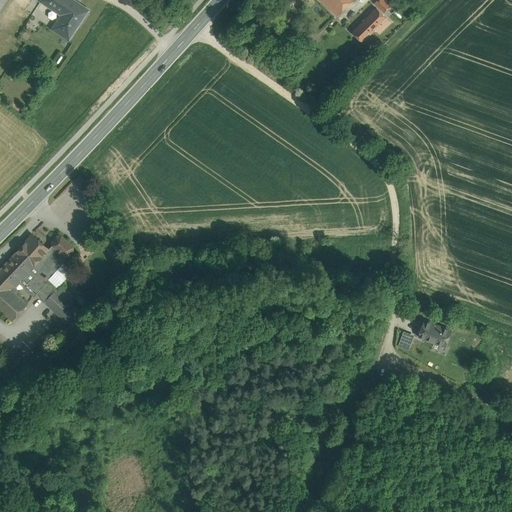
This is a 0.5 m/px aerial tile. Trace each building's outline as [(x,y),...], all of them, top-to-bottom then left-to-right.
[(89,10),(73,0),(41,0),(41,1),(62,15),(52,29),(69,40),(89,10)] [(351,0),(321,0),(336,15),(351,0)] [(376,9),(353,32),(362,41),(386,18),(376,9)] [(288,12),(275,26),(283,33),(295,20),(288,12)] [(12,286),(19,279),(33,293),(38,288),(40,290),(36,294),(81,335),(92,323),(71,303),(75,299),(65,289),(61,294),(56,290),(58,288),(47,277),(48,276),(47,275),(65,256),(69,256),(73,251),(73,246),(62,236),(56,236),(52,240),(53,245),(46,252),(41,248),(44,246),(32,235),(25,242),(26,243),(17,251),(18,251),(0,270),(0,309),(13,321),(28,305),(16,294),(18,292),(12,286)] [(176,266),(169,267),(168,262),(158,264),(161,282),(178,279),(176,266)] [(453,325),(429,316),(424,329),(448,338),(453,325)] [(396,345),(407,348),(412,332),(400,329),(396,345)] [(447,358),(444,367),(460,371),(462,360),(450,357),(450,359),(447,358)]
